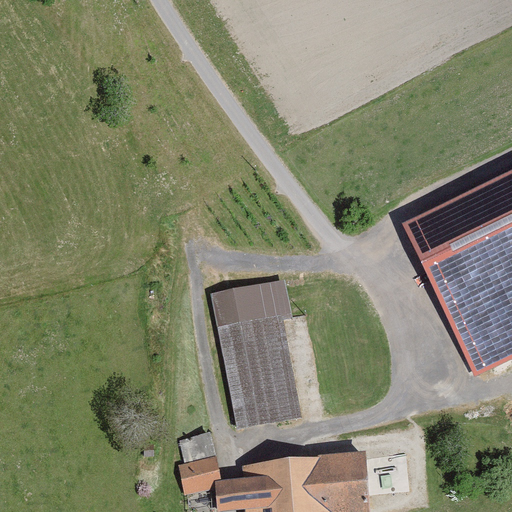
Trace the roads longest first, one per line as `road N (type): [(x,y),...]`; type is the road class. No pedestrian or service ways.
road 1 (track): [(350,258),(306,265),(198,258),(195,279),(230,450),(398,410),(413,394),(418,375),(386,277)]
road 2 (track): [(160,0),(350,258)]
